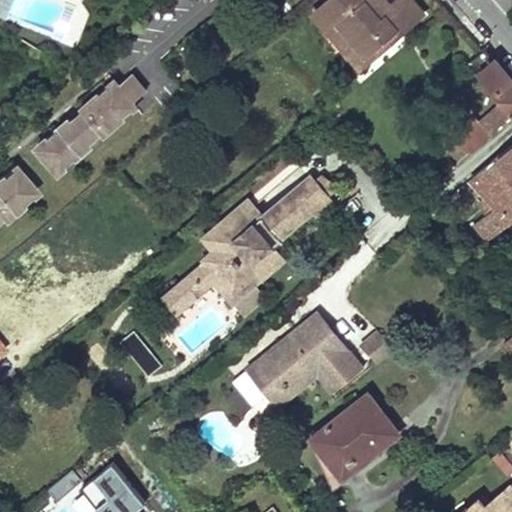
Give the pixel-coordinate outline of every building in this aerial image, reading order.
[(349,35),(370,59),(424,13),(410,0),(398,0),(389,8),(382,0),(331,0),(316,13),(342,40),(349,35)] [(342,40),(363,66),(370,59),(349,35),(342,40)] [(511,117),(511,75),(488,46),(471,61),(493,87),(473,104),(497,132),(511,117)] [(146,86),(133,70),(119,81),(115,77),(83,105),(106,133),(139,104),(133,98),(146,86)] [(462,143),(474,151),(493,135),(464,103),(442,124),(462,143)] [(83,105),(71,115),(94,143),(106,133),(83,105)] [(71,115),(38,144),(61,171),(94,143),(71,115)] [(511,168),(511,143),(500,154),(511,168)] [(498,203),(511,219),(511,168),(500,154),(473,175),(498,203)] [(38,191),(15,164),(0,176),(0,214),(4,219),(38,191)] [(317,183),(313,177),(265,218),(249,201),(204,238),(215,250),(205,258),(207,261),(175,288),(189,305),(216,281),(220,278),(236,295),(263,273),(267,277),(287,260),(279,252),(266,237),(273,230),(281,240),(314,212),(319,217),(335,204),(330,198),(339,190),(324,177),(317,183)] [(504,230),(511,223),(511,219),(498,203),(490,213),(504,230)] [(479,224),(493,240),(504,230),(490,213),(479,224)] [(281,240),(273,230),(266,237),(279,252),(286,246),(281,240)] [(236,295),(220,278),(216,281),(235,304),(267,277),(263,273),(236,295)] [(175,288),(166,296),(180,312),(189,305),(175,288)] [(322,312),(283,343),(288,352),(328,320),(322,312)] [(368,371),(328,320),(288,352),(283,343),(251,369),(281,408),(322,376),(338,394),(368,371)] [(399,353),(380,334),(365,347),(384,366),(399,353)] [(376,444),(381,449),(399,434),(371,394),(319,435),(346,468),(376,444)] [(113,461),(82,484),(72,469),(42,490),(52,504),(39,511),(138,511),(136,509),(143,504),(113,461)] [(511,511),(511,487),(511,486),(485,506),(478,497),(458,511),(511,511)]
